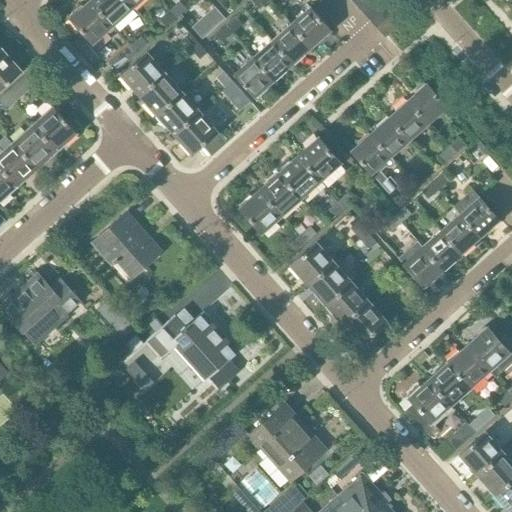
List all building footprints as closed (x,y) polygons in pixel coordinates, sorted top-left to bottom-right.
[(112,26),(88,0),(69,17),(92,44),(112,26)] [(88,0),(112,26),(132,9),(124,0),(88,0)] [(124,0),(132,9),(141,0),(124,0)] [(225,11),(229,15),(245,0),(232,0),(234,2),(225,11)] [(254,0),(253,2),(259,9),(269,1),(267,0),(254,0)] [(361,10),(372,0),(354,0),(353,2),(361,10)] [(369,19),(387,3),(384,0),(372,0),(361,10),(369,19)] [(186,9),(180,2),(169,11),(175,18),(186,9)] [(377,28),(395,12),(387,3),(369,19),(377,28)] [(310,48),(329,31),(309,8),(290,25),(310,48)] [(159,20),(165,27),(175,18),(169,11),(159,20)] [(395,12),(377,28),(385,37),(403,21),(395,12)] [(242,24),(235,17),(224,26),(231,34),(242,24)] [(292,64),(310,48),(290,25),(271,41),(292,64)] [(214,35),(222,43),(231,34),(224,26),(214,35)] [(189,32),(181,39),(190,49),(198,43),(189,32)] [(136,53),(146,44),(140,36),(130,45),(136,53)] [(273,81),(292,64),(271,41),(253,58),(273,81)] [(117,71),(136,53),(130,45),(128,43),(108,61),(117,71)] [(199,60),(207,53),(198,43),(190,49),(199,60)] [(3,52),(0,54),(0,90),(21,72),(3,52)] [(138,96),(164,73),(146,53),(120,76),(138,96)] [(273,81),(253,58),(234,75),(254,97),(273,81)] [(216,78),(225,88),(233,82),(224,71),(216,78)] [(181,93),(164,73),(138,96),(155,116),(181,93)] [(5,94),(14,103),(33,85),(25,76),(5,94)] [(239,111),(250,101),(233,82),(225,88),(222,91),(239,111)] [(428,124),(446,108),(426,85),(407,101),(428,124)] [(155,116),(172,135),(198,112),(181,93),(155,116)] [(14,103),(5,94),(0,98),(0,102),(6,110),(14,103)] [(409,141),(428,124),(407,101),(388,118),(409,141)] [(33,125),(56,151),(77,133),(53,107),(33,125)] [(198,112),(172,135),(190,155),(216,132),(198,112)] [(388,118),(370,134),(390,157),(409,141),(388,118)] [(33,125),(13,142),(37,168),(56,151),(33,125)] [(390,157),(370,134),(351,151),(389,194),(398,186),(389,176),(387,179),(380,171),(386,166),(388,168),(390,168),(392,167),(394,165),(394,162),(392,159),(390,157)] [(297,155),(320,181),(340,163),(317,137),(297,155)] [(465,145),(458,137),(447,147),(454,155),(465,145)] [(0,166),(17,186),(37,168),(13,142),(0,154),(0,166)] [(437,156),(444,164),(454,155),(447,147),(437,156)] [(300,198),(320,181),(297,155),(277,172),(300,198)] [(0,201),(17,186),(0,166),(0,201)] [(427,178),(421,171),(411,180),(417,187),(427,178)] [(281,216),(300,198),(277,172),(258,189),(281,216)] [(449,181),(442,173),(431,183),(438,190),(449,181)] [(401,189),(407,196),(417,187),(411,180),(401,189)] [(421,192),(428,199),(438,190),(431,183),(421,192)] [(281,216),(258,189),(238,207),(262,233),(281,216)] [(480,238),(499,221),(479,198),(472,189),(453,206),(460,214),(459,215),(480,238)] [(355,199),(348,192),(338,201),(345,209),(355,199)] [(328,210),(335,218),(345,209),(338,201),(328,210)] [(411,214),(404,206),(394,216),(400,224),(411,214)] [(125,212),(92,242),(112,265),(117,260),(132,276),(160,251),(125,212)] [(461,255),(480,238),(459,215),(441,232),(461,255)] [(383,225),(390,233),(400,224),(394,216),(383,225)] [(358,222),(350,229),(359,240),(367,233),(358,222)] [(316,233),(309,226),(299,235),(306,243),(316,233)] [(441,232),(422,248),(442,271),(461,255),(441,232)] [(368,251),(377,244),(367,233),(359,240),(368,251)] [(288,245),(295,252),(306,243),(299,235),(288,245)] [(307,286),(333,263),(316,243),(290,266),(307,286)] [(442,271),(422,248),(403,265),(423,288),(442,271)] [(350,282),(333,263),(307,286),(324,305),(350,282)] [(38,274),(1,307),(23,331),(35,345),(68,316),(65,313),(79,300),(60,279),(51,288),(38,274)] [(324,305),(341,325),(367,302),(350,282),(324,305)] [(367,302),(341,325),(359,345),(361,343),(365,349),(375,340),(371,334),(385,322),(367,302)] [(227,359),(237,350),(203,312),(185,327),(174,315),(146,340),(146,341),(147,340),(162,356),(161,357),(161,358),(175,346),(204,379),(203,379),(204,380),(208,377),(218,389),(238,371),(227,359)] [(465,344),(489,370),(495,377),(511,362),(511,355),(509,352),(511,349),(511,339),(506,333),(498,340),(485,326),(465,344)] [(143,344),(135,335),(124,344),(132,353),(143,344)] [(470,387),(489,370),(465,344),(446,360),(453,369),(470,387)] [(0,396),(22,377),(0,352),(0,396)] [(450,405),(470,387),(453,369),(446,360),(436,369),(426,379),(450,405)] [(450,405),(426,379),(407,396),(430,423),(450,405)] [(497,400),(504,407),(511,400),(511,396),(507,391),(497,400)] [(305,427),(284,403),(249,435),(289,481),(322,452),(302,429),(305,427)] [(468,425),(475,432),(485,424),(479,416),(468,425)] [(475,432),(468,425),(466,423),(447,440),(455,450),(475,432)] [(476,476),(502,453),(485,433),(458,456),(476,476)] [(511,478),(511,463),(502,453),(476,476),(493,495),(511,478)] [(337,496),(351,511),(392,511),(385,504),(388,501),(363,473),(337,496)] [(511,511),(511,478),(493,495),(508,511),(511,511)] [(351,511),(337,496),(318,511),(351,511)] [(291,511),(311,511),(303,502),(291,511)]
